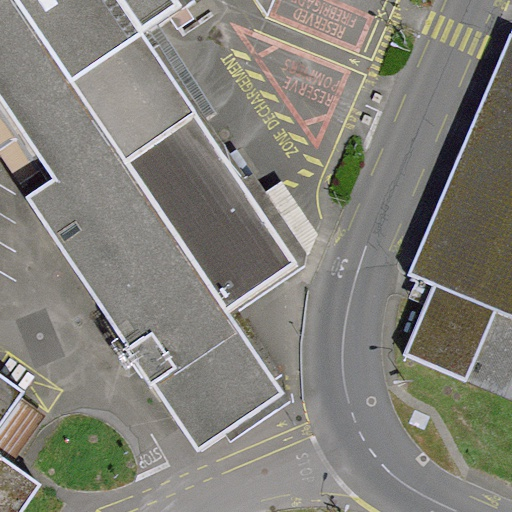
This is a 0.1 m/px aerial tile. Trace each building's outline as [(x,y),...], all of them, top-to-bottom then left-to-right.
[(79,77),(27,0),(0,0),(0,155),(19,184),(41,170),(50,184),(23,203),(196,455),(290,390),(235,310),(79,77)] [(27,0),(79,77),(145,34),(193,1),(192,0),(27,0)] [(145,34),(79,77),(235,310),(304,268),(318,236),(281,183),(265,193),(252,174),(244,180),(145,34)] [(511,320),(511,37),(411,277),(435,288),(406,357),(467,382),(496,314),(511,320)] [(511,400),(511,320),(496,314),(467,382),(511,400)] [(0,467),(8,456),(0,449),(0,429),(27,392),(0,373),(0,467)] [(0,511),(23,511),(43,485),(8,456),(0,467),(0,511)]
